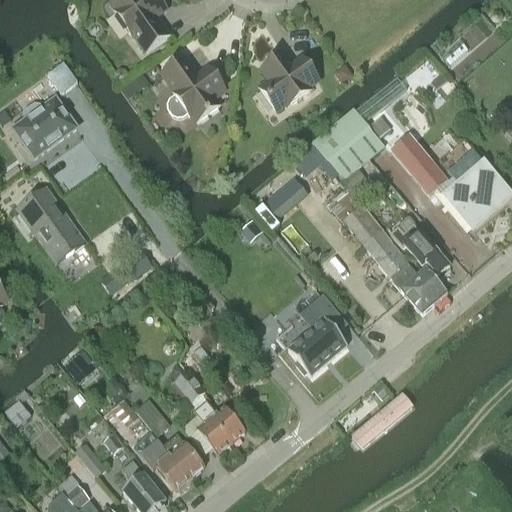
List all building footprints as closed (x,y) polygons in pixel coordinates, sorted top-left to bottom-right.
[(147,56),(169,40),(154,20),(167,11),(158,0),(117,0),(110,6),(116,14),(114,16),(130,38),(132,36),(147,56)] [(307,91),(318,84),(303,64),(293,71),(283,57),(261,73),(270,85),(259,93),(275,115),(285,107),(287,110),(309,94),(307,91)] [(183,121),(187,118),(188,120),(191,118),(197,126),(219,111),(213,102),(225,93),(209,71),(197,80),(183,60),(161,76),(175,96),(172,98),(174,100),(169,103),(167,108),(168,114),(172,120),(177,122),(183,121)] [(47,81),(61,100),(77,88),(63,69),(47,81)] [(337,74),(336,79),(342,86),(352,79),(344,69),(337,74)] [(142,77),(127,88),(134,97),(149,86),(142,77)] [(27,122),(13,132),(34,162),(76,132),(55,102),(41,112),(38,109),(34,109),(25,115),(25,119),(27,122)] [(354,116),(335,131),(367,167),(385,153),(369,134),(354,116)] [(367,167),(335,131),(313,148),(344,186),(367,167)] [(391,157),(430,203),(448,187),(410,142),(391,157)] [(457,186),(440,200),(472,237),(511,203),(511,198),(483,164),(476,156),(450,179),(455,184),(457,186)] [(375,265),(392,249),(332,175),(308,195),(315,207),(320,213),(325,210),(330,216),(331,214),(341,227),(343,226),(375,265)] [(293,182),(263,208),(262,207),(254,214),(272,235),(279,228),(276,224),(306,196),(293,182)] [(17,214),(55,268),(84,246),(46,193),(17,214)] [(398,232),(389,239),(396,246),(403,254),(405,252),(422,272),(425,270),(436,284),(449,272),(414,231),(413,230),(403,238),(398,232)] [(409,270),(392,249),(375,265),(391,284),(421,319),(434,308),(426,299),(435,290),(423,275),(416,281),(408,271),(409,270)] [(131,264),(118,274),(127,287),(140,277),(131,264)] [(312,312),(276,342),(288,356),(297,367),(294,370),(303,381),(307,379),(309,381),(337,358),(346,350),(330,330),(339,323),(322,303),(312,312)] [(206,314),(194,324),(203,334),(215,324),(206,314)] [(215,368),(200,350),(193,357),(208,374),(215,368)] [(73,379),(91,364),(83,354),(65,369),(73,379)] [(177,397),(193,383),(187,376),(170,389),(177,397)] [(193,383),(177,397),(188,411),(192,408),(197,413),(194,416),(204,428),(197,434),(217,459),(231,448),(200,411),(206,406),(201,400),(205,397),(193,383)] [(420,410),(395,383),(387,389),(377,388),(334,424),(362,460),(420,410)] [(23,393),(15,400),(16,400),(20,406),(28,399),(23,393)] [(17,432),(31,420),(19,405),(5,417),(17,432)] [(148,405),(135,416),(156,441),(169,430),(148,405)] [(200,411),(231,448),(244,437),(224,412),(216,418),(206,406),(200,411)] [(103,445),(113,458),(122,451),(113,438),(103,445)] [(163,451),(189,484),(204,472),(177,440),(163,451)] [(86,448),(76,456),(96,481),(106,473),(86,448)] [(189,484),(163,451),(148,463),(175,495),(189,484)] [(156,511),(165,504),(143,478),(133,466),(122,475),(133,487),(123,495),(136,511),(156,511)] [(58,490),(64,498),(75,511),(77,511),(89,502),(78,489),(79,488),(72,479),(70,480),(58,490)] [(75,511),(64,498),(51,509),(50,511),(75,511)]
